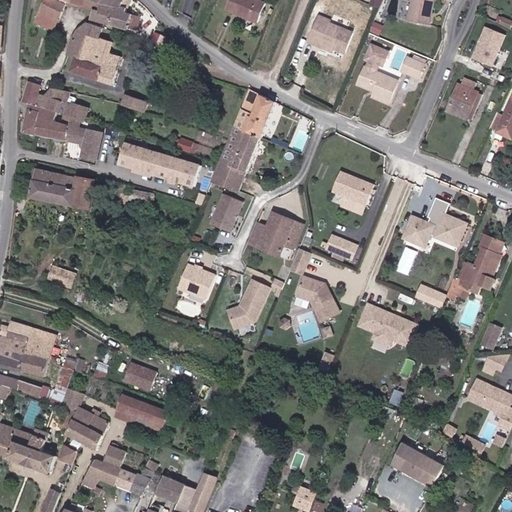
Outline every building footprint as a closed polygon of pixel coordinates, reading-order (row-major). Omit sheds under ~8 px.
[(54,31),(67,5),(57,0),(45,0),(35,22),(54,31)] [(94,8),(96,9),(101,11),(103,3),(101,3),(101,0),(87,0),(86,6),(94,8)] [(257,0),(230,0),(227,9),(257,22),(265,3),(257,0)] [(372,0),(370,5),(379,9),(383,0),(372,0)] [(434,0),(412,0),(409,21),(430,25),(434,0)] [(92,18),(111,24),(116,6),(103,3),(101,11),(96,9),(92,18)] [(116,6),(111,24),(128,29),(129,28),(137,30),(140,18),(132,16),(132,13),(127,12),(128,9),(121,7),(116,6)] [(323,14),(319,23),(329,28),(331,23),(333,19),(323,14)] [(72,71),(115,84),(123,57),(111,53),(113,43),(101,38),(104,28),(89,22),(79,29),(73,38),(68,55),(76,57),(72,71)] [(376,22),(372,31),(379,34),(383,25),(376,22)] [(329,28),(319,23),(310,42),(321,47),(323,43),(335,49),(345,53),(354,33),(331,23),(329,28)] [(473,58),(495,66),(507,33),(485,24),(473,58)] [(323,43),(321,47),(333,52),(335,49),(323,43)] [(367,59),(371,60),(368,68),(366,67),(359,84),(376,91),(373,97),(389,103),(399,81),(377,72),(380,65),(384,66),(390,53),(373,45),(367,59)] [(416,55),(414,60),(426,66),(428,61),(416,55)] [(426,66),(414,60),(408,57),(402,71),(420,79),(426,66)] [(469,118),(479,94),(479,92),(474,90),(478,82),(465,77),(462,85),(459,84),(448,112),(468,120),(469,118)] [(43,85),(30,81),(24,101),(31,103),(58,112),(67,115),(69,102),(72,92),(53,88),(48,95),(41,94),(43,85)] [(263,137),(277,102),(250,89),(235,127),(263,137)] [(146,112),(149,102),(126,94),(123,103),(146,112)] [(482,96),(479,94),(469,118),(472,119),(482,96)] [(511,99),(504,116),(500,115),(494,128),(499,130),(497,133),(511,139),(511,99)] [(82,119),(86,121),(90,108),(69,102),(67,115),(72,116),(82,119)] [(31,103),(26,132),(39,134),(43,118),(56,120),(58,112),(31,103)] [(70,125),(66,140),(81,143),(80,146),(82,148),(84,149),(83,156),(98,159),(104,132),(89,128),(89,131),(79,129),(82,119),(72,116),(70,125)] [(43,118),(39,134),(54,137),(66,140),(70,125),(56,120),(43,118)] [(240,192),(263,137),(235,127),(230,140),(213,181),(240,192)] [(105,132),(101,148),(108,149),(111,134),(105,132)] [(179,148),(191,153),(194,143),(182,139),(179,148)] [(151,150),(127,142),(120,163),(137,168),(136,171),(144,173),(145,171),(151,150)] [(169,178),(175,157),(151,150),(145,171),(144,173),(152,176),(153,173),(169,178)] [(195,187),(202,166),(175,157),(169,178),(168,181),(176,184),(177,181),(195,187)] [(78,176),(78,178),(37,169),(31,197),(92,209),(97,179),(78,176)] [(341,172),(333,191),(365,205),(367,205),(375,186),(341,172)] [(115,193),(118,184),(111,183),(108,192),(115,193)] [(118,183),(118,184),(115,193),(115,199),(127,201),(129,189),(130,186),(118,183)] [(152,194),(129,189),(128,195),(151,199),(151,198),(152,194)] [(225,194),(211,225),(231,233),(244,202),(225,194)] [(341,206),(361,214),(365,205),(345,196),(341,206)] [(437,198),(434,204),(448,210),(450,203),(437,198)] [(448,210),(434,204),(429,217),(431,218),(429,223),(413,217),(405,238),(419,244),(419,243),(428,239),(429,240),(431,234),(458,245),(467,223),(446,214),(448,210)] [(265,235),(255,232),(250,244),(280,258),(286,246),(294,250),(305,227),(274,213),(268,228),(265,235)] [(259,224),(255,232),(265,235),(268,228),(259,224)] [(469,263),(461,282),(460,285),(470,289),(479,293),(483,285),(492,289),(496,280),(493,279),(503,255),(501,255),(498,253),(499,250),(502,251),(506,243),(486,235),(482,247),(484,248),(477,266),(469,263)] [(334,236),(328,250),(352,259),(358,246),(334,236)] [(305,271),(311,254),(301,249),(292,270),(300,273),(301,269),(305,271)] [(466,262),(458,281),(461,282),(469,263),(466,262)] [(63,267),(58,283),(71,287),(75,271),(63,267)] [(194,272),(195,270),(187,267),(177,291),(204,303),(214,279),(207,276),(206,277),(194,272)] [(195,268),(195,270),(194,272),(206,277),(207,276),(201,273),(201,271),(195,268)] [(320,288),(321,283),(303,277),(298,297),(312,301),(321,322),(339,313),(327,286),(323,289),(320,288)] [(458,281),(454,279),(450,288),(457,291),(456,294),(466,297),(470,289),(460,285),(461,282),(458,281)] [(239,314),(238,312),(228,316),(235,335),(255,327),(271,293),(252,284),(243,306),(245,307),(242,312),(239,314)] [(279,293),(282,295),(285,288),(275,284),(272,291),(279,293)] [(417,298),(422,300),(427,288),(422,286),(417,298)] [(422,300),(437,306),(443,295),(427,288),(422,300)] [(457,291),(450,288),(447,297),(454,300),(456,294),(457,291)] [(437,306),(442,308),(447,297),(443,295),(437,306)] [(312,301),(298,297),(295,304),(309,308),(312,301)] [(391,318),(392,315),(370,305),(361,325),(377,332),(375,335),(393,342),(394,340),(410,347),(419,326),(400,318),(398,321),(391,318)] [(290,321),(284,319),(280,323),(280,329),(286,331),(290,327),(290,321)] [(0,365),(24,371),(28,354),(51,360),(58,335),(13,321),(9,337),(1,334),(0,336),(0,365)] [(502,329),(490,324),(484,339),(496,344),(502,329)] [(328,337),(333,335),(330,327),(325,329),(328,337)] [(393,342),(375,335),(374,339),(390,347),(393,342)] [(484,339),(482,344),(494,349),(496,344),(484,339)] [(321,366),(329,370),(335,356),(327,352),(321,366)] [(448,353),(437,378),(448,384),(455,371),(453,370),(459,358),(448,353)] [(28,354),(24,371),(46,376),(51,360),(28,354)] [(506,359),(499,356),(489,357),(486,364),(496,368),(502,370),(506,359)] [(132,361),(125,380),(152,391),(159,372),(132,361)] [(496,368),(486,364),(483,371),(493,375),(496,368)] [(64,404),(76,370),(66,366),(52,400),(64,404)] [(0,373),(0,382),(5,384),(4,385),(12,387),(18,389),(21,380),(0,373)] [(488,406),(496,388),(477,379),(470,398),(488,406)] [(43,387),(21,380),(18,389),(41,396),(43,387)] [(4,385),(1,396),(8,398),(12,387),(4,385)] [(506,417),(508,413),(511,404),(511,394),(496,388),(488,406),(497,410),(497,413),(506,417)] [(119,408),(164,425),(165,426),(171,411),(124,393),(118,408),(119,408)] [(79,411),(69,431),(69,433),(98,449),(110,422),(81,406),(79,411)] [(79,411),(69,407),(59,425),(69,431),(79,411)] [(160,434),(164,425),(119,408),(116,416),(160,434)] [(48,438),(4,423),(3,427),(0,437),(0,452),(13,458),(51,473),(58,455),(43,450),(48,438)] [(448,425),(444,434),(446,436),(454,440),(459,432),(448,425)] [(236,431),(227,427),(224,434),(233,438),(236,431)] [(505,446),(509,437),(501,433),(497,442),(505,446)] [(467,435),(462,444),(482,454),(486,446),(467,435)] [(393,465),(403,471),(415,448),(404,442),(393,465)] [(60,459),(73,464),(79,451),(65,444),(60,459)] [(106,461),(122,467),(127,451),(112,445),(106,461)] [(190,445),(188,450),(195,454),(198,449),(190,445)] [(415,448),(403,471),(414,476),(425,454),(415,448)] [(414,476),(424,482),(436,460),(425,454),(414,476)] [(115,485),(122,467),(106,461),(97,458),(83,484),(95,490),(97,487),(101,479),(115,485)] [(434,488),(446,466),(436,460),(424,482),(434,488)] [(157,472),(147,466),(143,474),(153,478),(157,472)] [(131,491),(139,473),(122,467),(115,485),(131,491)] [(153,478),(143,474),(139,473),(131,491),(142,495),(153,478)] [(202,511),(203,511),(218,478),(206,473),(198,489),(191,507),(202,511)] [(188,485),(166,475),(158,493),(180,502),(188,485)] [(315,500),(319,492),(298,484),(296,490),(301,492),(296,505),(311,511),(312,509),(315,500)] [(198,489),(188,485),(180,502),(176,510),(179,511),(189,511),(191,507),(198,489)] [(95,490),(94,493),(99,496),(103,490),(97,487),(95,490)] [(52,489),(43,510),(48,511),(54,511),(62,493),(52,489)] [(322,511),(325,504),(315,500),(312,509),(319,511),(322,511)]
